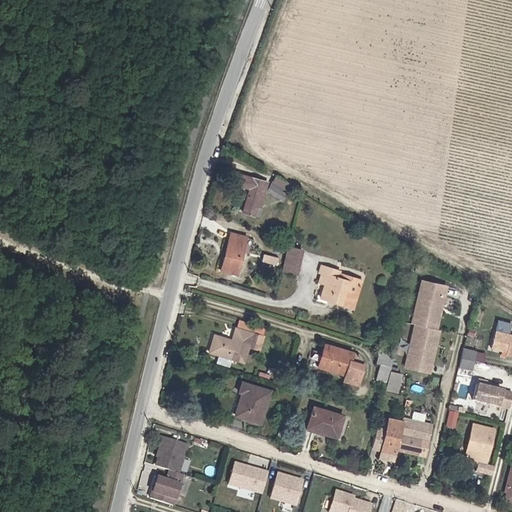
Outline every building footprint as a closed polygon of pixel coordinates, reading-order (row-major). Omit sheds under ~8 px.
[(281,177),(273,172),(263,187),(278,197),(288,182),(281,177)] [(258,203),(261,187),(263,179),(235,173),(233,183),(246,186),(241,211),(252,213),(253,205),(258,203)] [(229,232),(220,271),(238,275),(247,236),(229,232)] [(292,248),(289,264),(299,266),(299,269),(301,269),(305,250),(292,248)] [(281,258),(264,255),(262,264),(279,267),(281,258)] [(356,284),(358,279),(340,273),(342,268),(324,261),(320,271),(325,273),(322,282),(327,284),(322,299),(329,302),(330,301),(355,309),(359,299),(359,297),(346,292),(348,285),(349,282),(356,284)] [(298,273),(299,269),(299,266),(289,264),(287,270),(298,273)] [(364,282),(358,279),(356,284),(349,282),(348,285),(346,292),(359,297),(364,282)] [(446,285),(423,280),(414,323),(418,324),(408,366),(431,371),(436,346),(438,347),(442,329),(439,328),(442,311),(440,310),(446,285)] [(236,341),(218,337),(213,354),(247,363),(252,346),(263,348),(266,335),(239,328),(236,341)] [(511,357),(511,336),(493,332),(489,349),(505,353),(504,355),(511,357)] [(359,355),(326,345),(323,353),(315,350),(310,366),(319,369),(319,367),(346,375),(344,381),(358,384),(364,366),(364,365),(359,355)] [(473,353),(460,350),(456,370),(469,372),(473,353)] [(392,371),(395,355),(386,352),(381,351),(377,367),(381,368),(392,371)] [(388,385),(392,371),(381,368),(378,383),(388,385)] [(271,392),(242,383),(240,393),(244,395),(237,419),(261,426),(271,392)] [(507,394),(477,387),(473,404),(498,410),(500,403),(504,405),(507,394)] [(451,410),(448,425),(456,427),(459,412),(451,410)] [(309,435),(338,443),(344,426),(345,423),(345,422),(315,413),(311,428),(309,435)] [(404,422),(391,418),(383,449),(396,453),(397,449),(419,454),(425,431),(403,426),(404,422)] [(484,470),(493,434),(471,429),(463,462),(473,464),(477,465),(477,468),(484,470)] [(163,454),(158,467),(173,472),(181,475),(191,447),(167,438),(161,453),(163,454)] [(264,497),(270,475),(236,465),(229,487),(264,497)] [(170,480),(161,476),(152,500),(174,508),(186,477),(181,475),(173,472),(170,480)] [(304,482),(278,475),(271,499),(297,507),(304,482)] [(372,511),(374,506),(355,501),(356,498),(336,492),(330,511),(372,511)]
